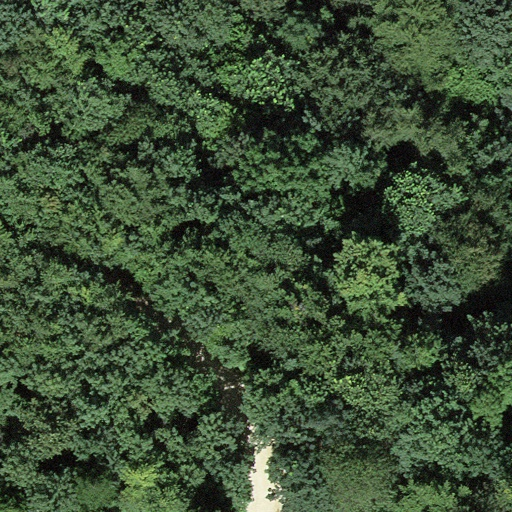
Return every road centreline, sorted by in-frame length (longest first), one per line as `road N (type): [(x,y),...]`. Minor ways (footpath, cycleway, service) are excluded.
road 1 (track): [(0,239),(181,346),(240,409),(266,474),(267,511)]
road 2 (track): [(0,64),(87,197),(107,302)]
